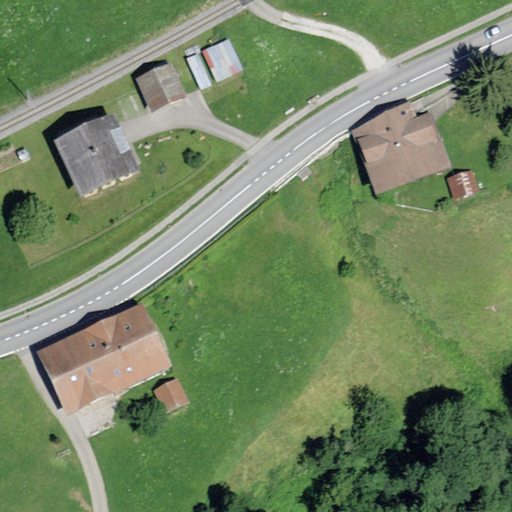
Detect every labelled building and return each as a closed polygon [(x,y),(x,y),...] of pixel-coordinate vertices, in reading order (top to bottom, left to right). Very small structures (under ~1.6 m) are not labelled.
[(229,38),(202,51),(216,81),(243,68),(229,38)] [(173,71),(136,87),(150,120),(187,104),(173,71)] [(430,106),(348,133),(372,207),(454,180),(430,106)] [(120,119),(49,143),(73,209),(143,184),(120,119)] [(147,309),(38,353),(70,434),(180,390),(147,309)]
